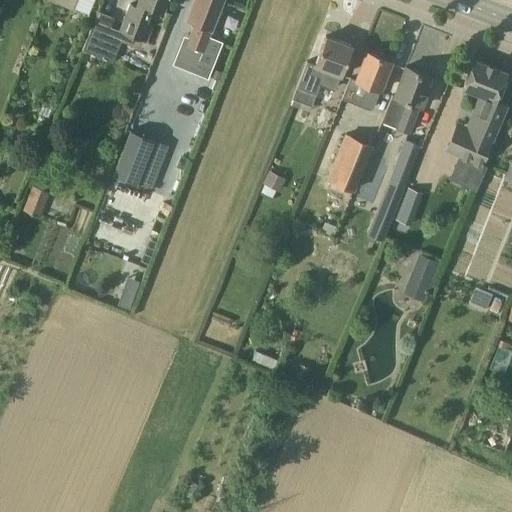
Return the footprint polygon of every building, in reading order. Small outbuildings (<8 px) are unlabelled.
[(51,0),(74,9),(77,0),(51,0)] [(131,3),(119,31),(145,42),(153,24),(146,21),(152,7),(163,11),(167,0),(138,0),(136,5),(131,3)] [(194,0),(192,6),(186,19),(195,23),(189,38),(182,36),(171,64),(207,78),(221,43),(208,39),(223,0),(194,0)] [(113,17),(98,10),(81,50),(98,56),(109,27),(113,17)] [(249,29),(232,69),(246,74),(253,59),(283,71),(302,26),(270,14),(263,30),(261,29),(259,33),(249,29)] [(353,46),(326,36),(311,76),(302,73),(292,99),(312,106),(321,82),(337,88),(353,46)] [(367,52),(360,70),(356,81),(349,78),(342,99),(363,107),(366,99),(375,103),(380,90),(381,90),(392,61),(367,52)] [(497,101),(500,91),(507,73),(494,68),(495,67),(474,60),(467,78),(463,88),(478,94),(466,124),(456,121),(445,150),(485,165),(508,105),(497,101)] [(406,66),(399,85),(394,97),(392,96),(381,122),(409,132),(419,106),(421,107),(427,92),(425,91),(431,76),(406,66)] [(222,72),(214,69),(211,77),(219,80),(222,72)] [(130,130),(111,177),(150,192),(168,146),(130,130)] [(370,142),(345,133),(327,180),(351,190),(370,142)] [(390,178),(391,178),(403,182),(405,183),(420,146),(405,140),(390,178)] [(273,199),(276,191),(278,192),(285,178),(271,171),(264,185),(265,186),(261,193),(273,199)] [(39,218),(49,193),(32,186),(22,211),(39,218)] [(439,262),(418,253),(402,293),(424,301),(439,262)] [(477,289),(470,306),(487,313),(494,295),(477,289)] [(130,308),(135,295),(123,290),(117,304),(130,308)] [(508,343),(500,340),(498,345),(506,349),(508,343)] [(300,365),(296,377),(304,380),(309,368),(300,365)]
